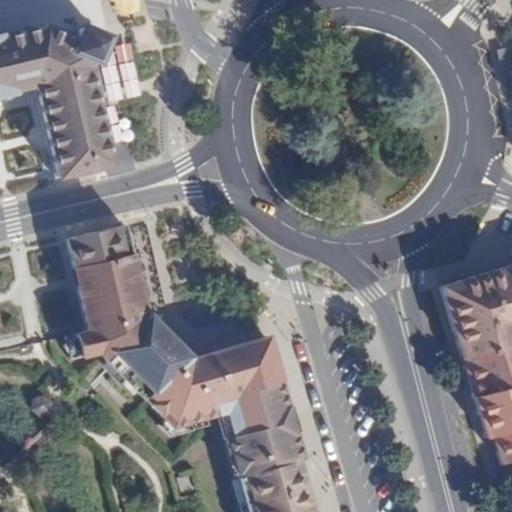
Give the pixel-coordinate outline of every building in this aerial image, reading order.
[(0,94),(10,93),(9,90),(33,85),(55,177),(108,164),(95,106),(102,104),(92,58),(101,36),(76,26),(72,38),(42,26),(0,36),(0,94)] [(315,511),(266,340),(188,358),(143,312),(122,225),(64,238),(86,331),(73,334),(78,356),(97,352),(162,419),(170,427),(189,421),(215,414),(224,411),(230,435),(224,436),(245,511),(315,511)] [(511,265),(439,287),(484,438),(491,436),(499,463),(511,459),(511,265)] [(78,356),(73,334),(64,336),(69,359),(78,356)] [(38,415),(48,413),(49,402),(41,396),(32,400),(30,409),(38,415)] [(230,435),(224,411),(215,414),(222,438),(224,438),(224,436),(230,435)] [(170,427),(162,419),(156,425),(167,437),(191,430),(189,421),(170,427)]
